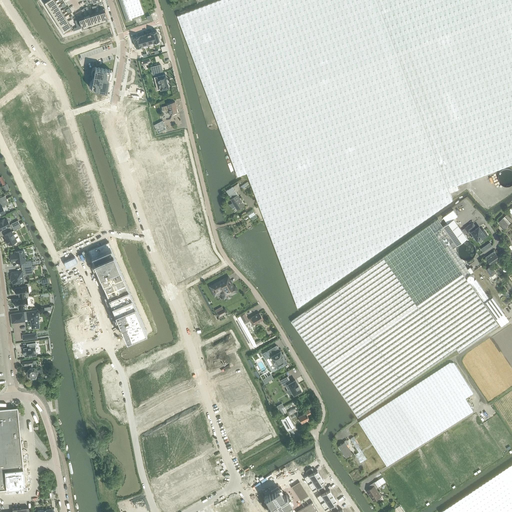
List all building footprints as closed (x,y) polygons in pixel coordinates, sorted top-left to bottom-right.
[(119,0),(126,21),(127,21),(132,19),(131,17),(144,13),(143,11),(138,0),(119,0)] [(177,15),(179,20),(219,125),(238,176),(247,173),(269,231),(298,308),(346,274),(351,273),(453,201),(450,192),(459,189),(458,184),(511,164),(511,0),(217,0),(200,7),(197,8),(177,15)] [(56,2),(47,7),(49,10),(57,5),(56,2)] [(57,5),(49,10),(51,13),(59,8),(57,5)] [(59,8),(51,13),(53,16),(61,11),(59,8)] [(104,8),(98,10),(99,12),(102,21),(108,19),(104,8)] [(61,11),(53,16),(55,19),(63,14),(61,11)] [(63,14),(55,19),(57,22),(65,17),(63,14)] [(84,17),(87,26),(92,24),(89,15),(84,17)] [(84,16),(78,18),(78,19),(82,28),(87,26),(84,17),(84,16)] [(65,17),(57,22),(60,26),(68,21),(65,17)] [(3,24),(1,25),(6,33),(12,29),(10,27),(13,25),(10,19),(7,21),(7,20),(2,23),(3,24)] [(68,21),(60,26),(63,32),(71,27),(68,21)] [(156,31),(150,32),(154,43),(153,43),(160,41),(158,37),(160,37),(158,33),(157,33),(156,31)] [(150,32),(145,34),(148,45),(153,43),(154,43),(150,32)] [(145,34),(139,36),(142,46),(148,45),(145,34)] [(134,41),(133,41),(134,45),(135,44),(137,49),(143,48),(142,46),(139,36),(133,38),(134,41)] [(161,64),(151,67),(153,74),(158,72),(159,75),(157,75),(159,84),(156,85),(157,89),(160,88),(160,89),(168,87),(165,73),(162,74),(162,72),(161,64)] [(94,68),(91,87),(91,88),(92,88),(108,91),(109,91),(109,90),(110,90),(111,82),(111,81),(110,81),(110,80),(107,80),(108,77),(109,77),(109,76),(110,70),(110,69),(109,69),(96,67),(95,67),(94,68)] [(169,114),(177,112),(174,101),(166,103),(167,105),(161,106),(162,110),(164,110),(165,111),(168,110),(169,114)] [(127,109),(124,110),(126,115),(137,112),(136,107),(132,108),(127,109)] [(162,120),(154,125),(158,133),(167,128),(162,120)] [(133,135),(130,136),(142,133),(141,128),(131,130),(133,135)] [(142,133),(130,136),(131,142),(144,139),(142,133)] [(180,136),(171,138),(172,144),(182,142),(180,136)] [(182,142),(172,144),(173,150),(184,148),(182,142)] [(185,154),(175,156),(176,163),(187,160),(186,160),(185,154)] [(138,158),(135,159),(137,165),(144,163),(145,165),(150,163),(147,155),(143,156),(142,155),(137,157),(138,158)] [(187,160),(176,163),(178,169),(188,166),(187,160)] [(151,169),(139,173),(142,179),(153,176),(151,169)] [(191,172),(179,174),(181,181),(193,178),(191,172)] [(156,183),(145,187),(147,192),(158,188),(156,183)] [(232,187),(227,191),(230,196),(230,195),(232,198),(230,199),(233,202),(230,204),(233,208),(235,207),(237,210),(244,205),(237,194),(236,193),(236,192),(241,188),(240,187),(237,184),(232,187)] [(194,187),(182,189),(183,196),(195,193),(194,187)] [(158,188),(147,192),(148,197),(160,194),(158,188)] [(8,203),(6,199),(0,201),(0,202),(1,205),(0,205),(0,215),(0,214),(5,212),(2,206),(8,203)] [(198,199),(186,202),(187,208),(199,205),(198,199)] [(161,203),(152,206),(154,212),(153,212),(163,209),(161,203)] [(163,209),(153,212),(155,218),(165,215),(163,209)] [(252,209),(247,213),(252,220),(257,217),(252,209)] [(453,210),(443,217),(448,223),(443,226),(456,246),(457,245),(467,238),(465,235),(462,230),(454,219),(457,216),(453,210)] [(201,216),(189,219),(191,224),(202,221),(201,216)] [(510,222),(509,220),(510,220),(509,219),(508,219),(505,216),(498,223),(504,228),(510,222)] [(3,218),(0,219),(0,229),(9,225),(6,218),(4,219),(3,218)] [(324,299),(291,321),(358,417),(457,348),(459,352),(499,325),(465,276),(471,273),(468,269),(453,248),(456,246),(443,226),(438,219),(324,299)] [(167,221),(158,224),(159,230),(169,227),(167,221)] [(462,229),(468,225),(464,221),(459,225),(462,229)] [(468,233),(470,231),(477,240),(480,238),(481,240),(487,236),(483,230),(481,231),(478,226),(476,226),(473,222),(465,228),(468,233)] [(169,227),(159,230),(161,236),(171,233),(169,227)] [(14,244),(15,243),(14,242),(16,241),(11,231),(4,235),(6,238),(5,239),(8,244),(8,243),(9,244),(11,243),(11,244),(12,245),(14,244)] [(205,234),(195,237),(197,243),(207,240),(206,240),(205,234)] [(207,240),(197,243),(198,249),(208,246),(207,240)] [(108,241),(88,250),(96,268),(97,268),(100,274),(99,275),(118,320),(119,320),(122,327),(121,327),(126,338),(134,334),(134,335),(141,332),(141,331),(146,329),(108,241)] [(176,241),(164,245),(166,250),(177,246),(176,241)] [(476,252),(476,250),(475,248),(475,247),(474,246),(472,244),(471,244),(470,243),(468,243),(466,243),(464,243),(463,244),(461,245),(460,246),(459,248),(459,249),(458,251),(458,253),(459,255),(460,256),(461,258),(462,259),(463,260),(465,260),(467,261),(469,260),(470,260),(472,259),(473,258),(474,257),(475,255),(476,254),(476,252)] [(177,246),(166,250),(168,255),(179,251),(177,246)] [(15,254),(10,254),(11,260),(16,260),(16,262),(22,261),(23,266),(31,265),(31,260),(25,261),(23,250),(14,251),(15,254)] [(494,251),(490,253),(485,257),(491,264),(499,258),(494,251)] [(205,256),(200,258),(204,266),(208,264),(209,265),(213,262),(213,261),(216,260),(213,254),(206,258),(205,256)] [(182,261),(173,266),(176,271),(175,271),(176,272),(185,266),(182,261)] [(11,275),(10,275),(11,280),(12,280),(13,283),(23,282),(22,274),(33,273),(32,269),(31,265),(23,266),(23,270),(11,272),(11,275)] [(185,266),(176,272),(178,277),(181,275),(183,278),(189,275),(185,266)] [(490,266),(486,269),(491,276),(493,279),(497,276),(495,273),(490,266)] [(208,286),(214,297),(220,294),(223,300),(226,298),(228,298),(230,298),(231,297),(231,295),(237,292),(237,291),(237,289),(237,287),(235,286),(234,285),(228,275),(208,286)] [(485,303),(487,305),(496,319),(504,313),(493,296),(489,299),(476,279),(470,283),(485,303)] [(15,288),(14,288),(15,292),(16,292),(16,293),(19,293),(19,294),(19,297),(28,296),(28,292),(28,285),(15,287),(15,288)] [(72,286),(67,288),(70,296),(79,292),(82,291),(79,285),(72,288),(72,286)] [(70,296),(68,297),(70,302),(84,295),(83,293),(80,294),(79,292),(70,296)] [(84,295),(70,302),(72,306),(84,301),(83,299),(85,298),(84,295)] [(14,300),(13,300),(14,304),(15,304),(15,305),(18,305),(18,306),(18,309),(27,308),(27,304),(28,304),(27,297),(14,299),(14,300)] [(84,301),(72,306),(76,314),(81,311),(80,310),(86,307),(84,301)] [(221,306),(215,310),(216,312),(218,317),(227,312),(225,308),(223,309),(221,306)] [(37,317),(39,317),(38,310),(11,314),(12,322),(24,321),(24,319),(28,319),(31,319),(32,328),(39,327),(37,317)] [(245,313),(240,316),(243,322),(245,325),(251,322),(252,325),(263,319),(259,312),(248,318),(245,313)] [(257,345),(256,345),(255,343),(252,338),(245,325),(243,322),(240,316),(237,317),(254,347),(257,345)] [(231,333),(227,335),(233,346),(237,343),(231,333)] [(78,335),(72,338),(75,345),(86,341),(88,340),(85,334),(79,337),(78,335)] [(227,335),(222,338),(228,348),(233,346),(227,335)] [(75,345),(74,346),(76,351),(90,344),(89,342),(87,343),(86,341),(75,345)] [(24,352),(23,352),(23,355),(25,355),(25,356),(36,355),(35,346),(36,346),(35,342),(27,344),(27,347),(23,348),(24,352)] [(211,344),(211,345),(216,354),(221,351),(216,342),(211,345),(211,344)] [(76,351),(75,351),(77,356),(90,350),(90,349),(89,348),(91,347),(90,344),(76,351)] [(207,351),(204,352),(207,359),(216,354),(211,345),(205,348),(207,351)] [(272,347),(263,353),(266,359),(271,356),(274,363),(272,364),(275,368),(277,367),(287,362),(285,359),(286,358),(283,352),(282,353),(280,350),(275,353),(272,347)] [(90,350),(77,356),(81,364),(87,361),(86,359),(93,356),(92,354),(90,350)] [(37,370),(37,369),(34,367),(33,360),(22,362),(22,366),(30,365),(30,367),(27,370),(27,375),(31,378),(35,377),(38,374),(39,374),(42,374),(41,368),(38,369),(38,370),(37,370)] [(450,362),(358,422),(387,466),(473,411),(465,398),(473,393),(454,362),(450,362)] [(271,374),(262,379),(265,383),(273,378),(271,374)] [(223,375),(214,380),(217,385),(226,380),(223,375)] [(288,376),(280,380),(284,386),(285,385),(287,389),(286,390),(289,396),(293,394),(294,394),(296,392),(297,394),(298,393),(301,391),(300,390),(299,387),(299,386),(298,384),(297,384),(295,380),(291,382),(288,376)] [(226,380),(217,385),(220,391),(229,386),(226,380)] [(229,393),(220,398),(223,403),(223,404),(232,399),(229,393)] [(232,399),(223,404),(226,409),(235,404),(232,399)] [(0,488),(25,487),(17,407),(0,408),(0,488)] [(281,408),(275,411),(278,416),(284,413),(281,408)] [(295,408),(288,411),(291,417),(298,413),(295,408)] [(307,416),(311,414),(308,409),(303,412),(304,413),(298,416),(301,423),(302,422),(302,423),(305,422),(305,421),(309,419),(307,416)] [(237,412),(226,418),(230,423),(240,417),(237,412)] [(288,415),(280,419),(287,430),(294,426),(288,415)] [(269,420),(264,423),(270,434),(275,431),(269,420)] [(264,423),(259,426),(266,437),(270,434),(264,423)] [(259,426),(255,428),(260,437),(264,434),(265,437),(266,437),(259,426)] [(255,428),(250,431),(255,439),(260,437),(255,428)] [(250,431),(246,433),(251,442),(255,439),(250,431)] [(246,433),(242,436),(246,444),(251,442),(246,433)] [(242,436),(237,438),(243,449),(243,448),(242,447),(246,444),(242,436)] [(353,437),(350,439),(358,452),(355,454),(360,462),(363,461),(364,460),(367,458),(353,437)] [(237,438),(232,441),(234,444),(237,449),(238,451),(243,449),(237,438)] [(344,441),(345,442),(339,446),(346,457),(352,453),(347,445),(348,444),(349,443),(347,440),(346,440),(344,441)] [(511,511),(511,463),(439,511),(511,511)] [(311,467),(306,470),(312,480),(321,475),(317,470),(314,472),(311,467)] [(365,472),(365,471),(365,470),(364,469),(363,468),(361,467),(360,467),(358,468),(357,470),(357,471),(357,473),(358,474),(359,475),(361,476),(362,476),(364,475),(365,473),(365,472)] [(321,475),(312,480),(319,490),(324,487),(321,482),(324,480),(321,475)] [(380,496),(376,489),(378,488),(374,482),(369,485),(370,488),(367,490),(370,496),(373,500),(380,496)] [(272,492),(265,497),(270,504),(267,506),(271,511),(274,511),(275,511),(274,511),(294,511),(293,511),(289,503),(291,501),(286,494),(284,495),(279,488),(277,486),(270,490),(272,492)] [(324,487),(319,490),(325,500),(333,494),(330,489),(327,491),(324,487)] [(333,494),(325,500),(331,509),(336,506),(333,501),(336,499),(333,494)]
